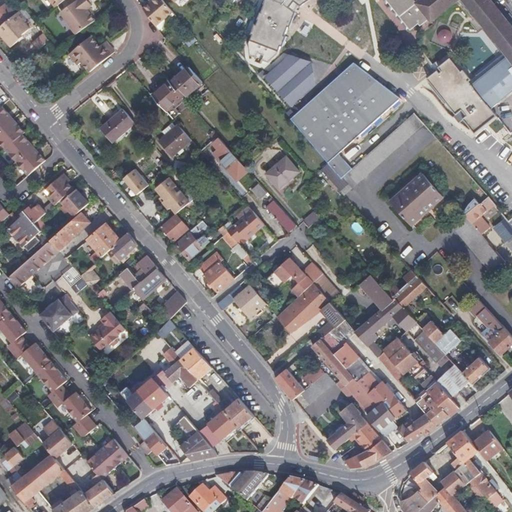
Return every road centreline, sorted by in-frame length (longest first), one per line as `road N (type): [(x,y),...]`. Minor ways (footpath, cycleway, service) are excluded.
road 1 (residential): [(282,464),(285,417),(266,378),(68,149)]
road 2 (residential): [(158,479),(0,286)]
road 3 (tertiary): [(377,476),(511,378)]
road 4 (residential): [(43,121),(130,49),(135,21),(123,0)]
road 5 (tertiary): [(158,479),(227,464),(282,464)]
